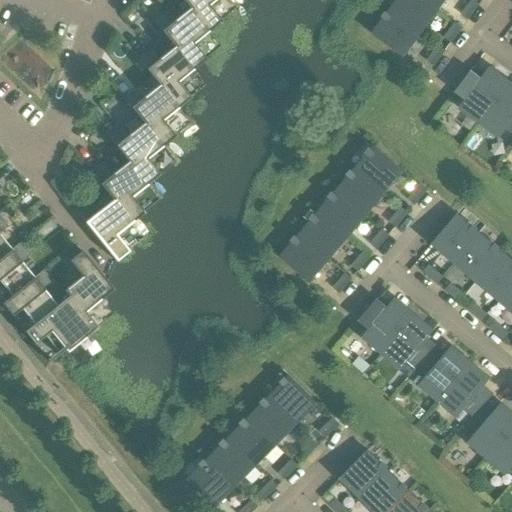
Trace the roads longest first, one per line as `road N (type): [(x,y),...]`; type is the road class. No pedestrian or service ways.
road 1 (residential): [(38,173),(103,18)]
road 2 (residential): [(392,264),(511,368)]
